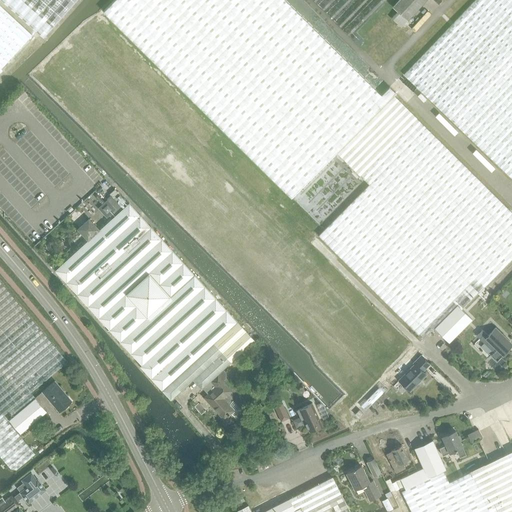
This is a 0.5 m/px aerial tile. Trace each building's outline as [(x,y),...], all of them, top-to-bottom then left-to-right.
[(1,0),(36,30),(40,35),(44,37),(76,0),(1,0)] [(291,198),(336,152),(387,101),(381,95),(284,0),(114,0),(103,12),(291,198)] [(407,21),(425,0),(397,0),(391,7),(396,11),(391,17),(401,26),(407,20),(407,21)] [(511,0),(475,0),(402,76),(449,120),(495,164),(511,179),(511,0)] [(0,5),(0,68),(32,35),(0,5)] [(336,152),(360,176),(417,118),(395,96),(397,94),(389,87),(381,95),(387,101),(336,152)] [(317,236),(422,339),(433,328),(447,342),(471,319),(461,310),(511,259),(511,212),(417,118),(360,176),(368,184),(317,236)] [(55,269),(54,270),(141,364),(139,366),(161,390),(171,381),(180,391),(181,391),(189,385),(193,381),(201,390),(203,388),(223,370),(255,341),(218,302),(168,246),(166,247),(128,205),(128,204),(116,190),(110,195),(106,199),(108,200),(99,208),(106,216),(108,214),(112,219),(98,232),(89,222),(87,223),(79,231),(87,240),(55,269)] [(299,271),(311,258),(295,243),(283,256),(299,271)] [(7,412),(11,417),(35,398),(30,392),(67,362),(0,282),(0,456),(8,466),(15,469),(34,453),(2,415),(7,412)] [(491,354),(490,355),(496,361),(511,344),(495,328),(493,330),(488,336),(481,330),(476,336),(492,352),(491,354)] [(421,371),(428,364),(420,356),(412,363),(413,365),(398,380),(409,391),(425,375),(421,371)] [(223,370),(203,388),(208,394),(205,396),(209,400),(213,405),(213,406),(220,415),(219,415),(223,420),(227,416),(227,415),(230,412),(234,417),(241,410),(233,401),(227,406),(225,404),(228,401),(228,400),(228,397),(226,395),(231,390),(222,379),(225,377),(226,372),(223,370)] [(42,391),(35,398),(43,407),(50,401),(58,411),(70,401),(54,382),(42,391)] [(378,388),(360,406),(365,411),(382,393),(378,388)] [(46,411),(43,407),(35,398),(11,417),(8,419),(20,433),(46,411)] [(281,422),(289,418),(282,403),(274,407),(281,422)] [(296,428),(303,425),(305,424),(309,432),(315,429),(316,430),(320,428),(320,426),(322,425),(311,403),(296,410),(299,417),(292,420),(296,428)] [(320,403),(316,405),(323,420),(328,417),(323,406),(320,403)] [(482,438),(478,429),(468,435),(472,443),(482,438)] [(442,455),(449,452),(456,449),(459,457),(466,454),(455,430),(442,436),(446,445),(439,448),(442,455)] [(422,467),(400,478),(405,489),(436,474),(442,471),(443,470),(445,469),(432,440),(414,448),(422,467)] [(396,472),(407,466),(404,460),(409,458),(403,444),(390,450),(393,458),(390,460),(396,472)] [(405,489),(401,491),(411,511),(511,511),(511,450),(484,464),(469,471),(470,471),(472,477),(444,491),(436,474),(405,489)] [(257,454),(250,459),(255,464),(261,459),(257,454)] [(366,462),(373,477),(379,474),(372,459),(366,462)] [(370,501),(380,496),(372,481),(369,482),(360,465),(346,473),(355,490),(362,486),(370,501)] [(3,495),(0,497),(0,511),(23,511),(19,507),(20,506),(16,501),(22,496),(28,503),(45,489),(37,479),(38,478),(33,471),(23,479),(28,486),(13,497),(12,495),(6,499),(3,495)] [(261,511),(290,511),(301,507),(303,511),(349,511),(340,493),(332,476),(299,493),(288,499),(261,511)] [(382,500),(381,501),(387,511),(389,511),(393,509),(387,498),(382,500)]
